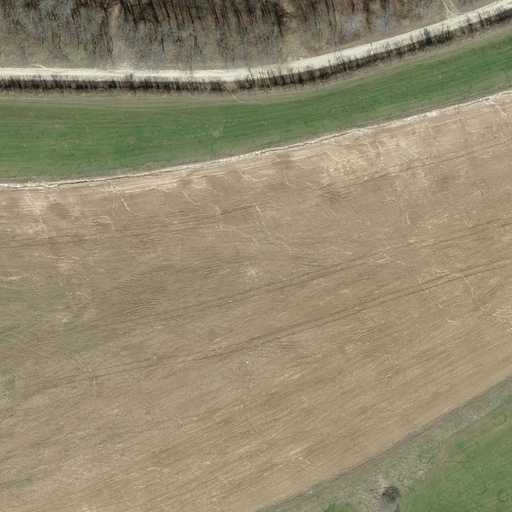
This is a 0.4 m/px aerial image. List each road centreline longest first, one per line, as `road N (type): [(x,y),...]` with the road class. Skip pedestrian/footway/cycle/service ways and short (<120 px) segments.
road 1 (track): [(511,0),(321,64),(242,75),(0,71)]
road 2 (track): [(0,210),(205,189),(511,116)]
road 3 (track): [(511,339),(309,459),(183,511)]
